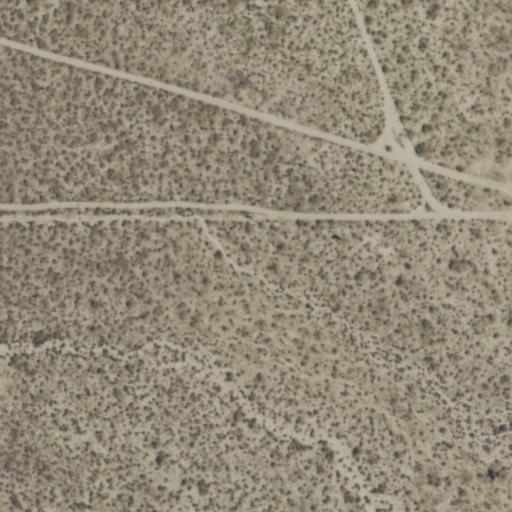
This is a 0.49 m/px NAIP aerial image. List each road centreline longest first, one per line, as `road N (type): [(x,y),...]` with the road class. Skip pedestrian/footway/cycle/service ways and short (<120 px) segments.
road 1 (track): [(511,203),(0,239)]
road 2 (track): [(0,45),(474,176)]
